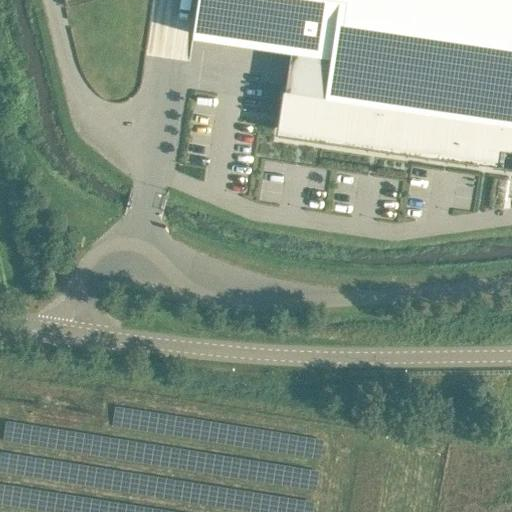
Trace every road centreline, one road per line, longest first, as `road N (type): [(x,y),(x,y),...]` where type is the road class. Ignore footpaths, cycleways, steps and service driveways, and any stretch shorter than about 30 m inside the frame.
road 1 (unclassified): [(511,285),(282,306),(217,303),(145,250),(122,247),(88,265),(72,334)]
road 2 (unclassified): [(511,361),(198,354),(72,334)]
road 3 (unknown): [(145,250),(134,151),(72,58),(52,0)]
